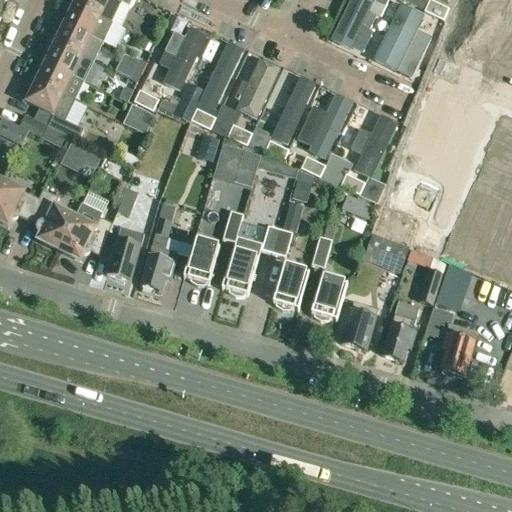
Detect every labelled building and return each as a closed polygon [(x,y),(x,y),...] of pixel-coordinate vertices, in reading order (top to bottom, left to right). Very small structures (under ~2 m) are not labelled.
[(67,0),(66,1),(66,3),(112,25),(118,29),(129,8),(132,0),(67,0)] [(353,0),(333,44),(354,54),(378,0),(353,0)] [(102,45),(112,25),(66,3),(65,5),(62,18),(59,24),(102,45)] [(429,3),(424,14),(443,23),(448,12),(429,3)] [(374,67),(402,79),(427,22),(399,10),(374,67)] [(47,42),(93,64),(102,45),(59,24),(57,29),(48,40),(47,42)] [(148,89),(175,101),(205,37),(178,24),(148,89)] [(511,37),(507,36),(499,56),(511,61),(511,37)] [(41,63),(84,84),(93,64),(47,42),(46,44),(43,57),(41,63)] [(227,46),(200,106),(215,112),(242,52),(227,46)] [(511,61),(499,56),(490,77),(511,85),(511,61)] [(257,60),(233,111),(259,123),(283,72),(257,60)] [(138,62),(133,73),(141,77),(146,66),(138,62)] [(28,81),(31,82),(74,103),(84,84),(41,63),(38,68),(29,79),(28,81)] [(288,74),(259,134),(288,148),(317,88),(288,74)] [(64,123),(74,103),(31,82),(28,81),(27,83),(24,96),(21,103),(39,111),(33,122),(47,129),(66,138),(77,143),(83,132),(71,127),(64,123)] [(203,94),(189,87),(174,118),(189,125),(203,94)] [(127,105),(132,94),(124,90),(119,101),(127,105)] [(323,92),(294,151),(324,165),(353,106),(323,92)] [(140,94),(134,105),(153,115),(159,103),(140,94)] [(190,123),(209,133),(215,121),(196,112),(194,115),(190,123)] [(42,141),(47,129),(33,122),(24,118),(19,129),(42,141)] [(380,118),(353,176),(372,185),(400,127),(380,118)] [(232,128),(227,140),(246,148),(251,137),(232,128)] [(202,150),(218,155),(221,143),(205,138),(202,150)] [(283,165),(288,153),(269,144),(264,156),(283,165)] [(101,157),(83,148),(75,163),(94,172),(101,157)] [(138,160),(120,152),(116,161),(134,169),(138,160)] [(321,179),(340,189),(345,177),(351,166),(332,156),(321,179)] [(306,160),(300,171),(319,181),(319,180),(325,169),(306,160)] [(345,177),(340,189),(359,198),(364,186),(345,177)] [(17,219),(28,224),(38,202),(24,195),(3,184),(0,189),(0,224),(7,228),(10,221),(12,222),(13,222),(14,221),(15,221),(16,220),(17,219)] [(309,206),(314,190),(299,185),(294,201),(309,206)] [(125,192),(116,215),(128,220),(137,197),(125,192)] [(37,243),(58,253),(74,219),(54,209),(58,200),(43,193),(38,202),(28,224),(38,229),(38,230),(38,232),(38,233),(38,234),(39,235),(40,236),(37,243)] [(374,210),(346,198),(340,212),(368,224),(374,210)] [(164,205),(159,222),(149,259),(148,259),(139,289),(162,295),(166,281),(170,283),(175,267),(174,266),(177,256),(164,252),(168,240),(167,240),(171,225),(175,208),(164,205)] [(235,246),(237,240),(236,240),(243,218),(230,214),(222,243),(235,246)] [(85,225),(74,219),(58,253),(79,263),(82,257),(83,257),(85,257),(86,256),(87,256),(88,255),(89,254),(99,259),(112,227),(90,216),(85,225)] [(260,253),(273,257),(280,233),(268,229),(263,248),(237,240),(235,246),(232,255),(221,292),(222,293),(223,292),(229,293),(228,295),(235,300),(243,300),(244,298),(247,299),(260,253)] [(511,229),(510,229),(502,248),(511,251),(511,229)] [(292,236),(280,233),(273,257),(285,260),(292,236)] [(411,253),(372,237),(363,262),(401,277),(411,253)] [(319,240),(311,268),(323,272),(331,244),(319,240)] [(116,243),(106,279),(112,281),(123,286),(124,284),(130,286),(140,250),(116,243)] [(194,243),(183,281),(184,281),(190,282),(190,284),(197,289),(205,289),(205,287),(209,288),(219,252),(195,245),(195,244),(194,243)] [(511,251),(502,248),(493,268),(511,275),(511,251)] [(443,270),(430,264),(418,307),(431,311),(443,270)] [(449,269),(436,308),(459,316),(473,278),(449,269)] [(307,277),(283,270),(272,306),(276,307),(275,309),(282,313),(290,313),(291,311),(297,313),(297,314),(298,314),(309,277),(307,276),(307,277)] [(336,325),(347,288),(346,287),(345,288),(321,281),(311,317),(314,318),(313,320),(320,324),(328,324),(329,322),(335,324),(335,325),(336,325)] [(382,359),(403,365),(407,352),(410,353),(415,336),(411,335),(417,314),(419,309),(398,304),(391,329),(390,329),(382,359)] [(350,315),(350,314),(341,347),(366,354),(375,322),(378,313),(353,306),(350,315)] [(465,380),(470,359),(474,358),(475,353),(473,350),(474,346),(477,336),(449,328),(451,317),(432,312),(424,338),(443,343),(440,353),(444,354),(439,372),(451,376),(450,378),(461,381),(462,379),(465,380)]
